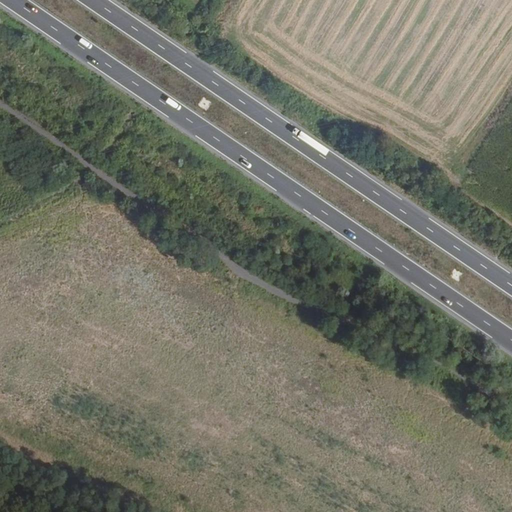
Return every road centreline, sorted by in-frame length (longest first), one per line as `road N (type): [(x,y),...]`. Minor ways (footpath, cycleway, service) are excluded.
road 1 (motorway): [(10,0),(511,342)]
road 2 (motorway): [(511,285),(93,0)]
